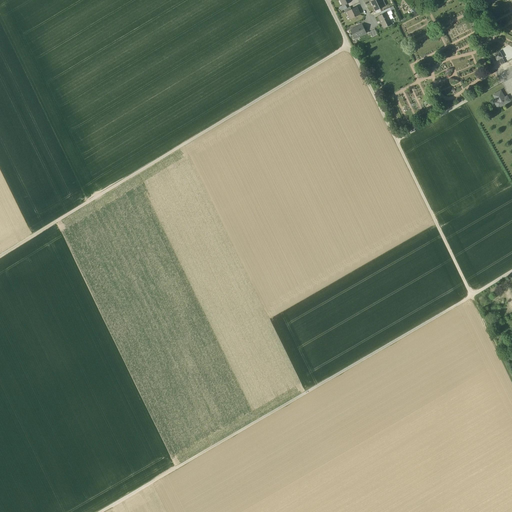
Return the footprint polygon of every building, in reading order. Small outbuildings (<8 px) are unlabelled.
[(372,0),(371,1),(376,11),(385,7),(381,0),(372,0)] [(347,13),(350,19),(359,15),(356,8),(351,10),(347,12),(347,13)] [(392,24),(390,20),(386,13),(382,15),(378,17),(383,28),(392,24)] [(350,30),(354,39),(366,33),(362,25),(350,30)] [(499,60),(502,58),(503,58),(500,52),(494,55),(497,61),(499,60)] [(506,63),(505,63),(502,65),(505,71),(511,66),(511,62),(507,65),(506,63)] [(494,102),(497,107),(502,104),(503,105),(506,103),(509,101),(507,96),(505,98),(503,98),(502,96),(503,96),(501,91),(493,95),(496,101),(494,102)]
